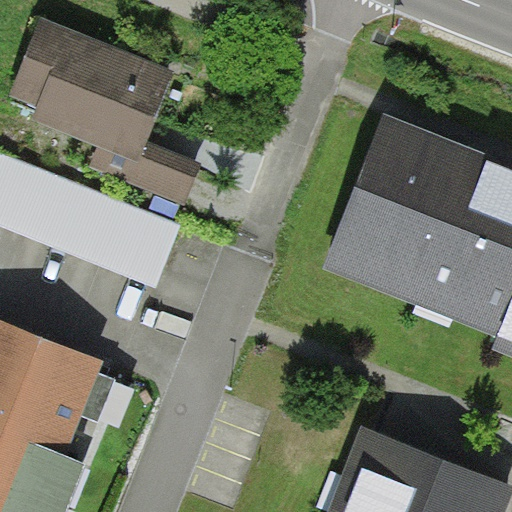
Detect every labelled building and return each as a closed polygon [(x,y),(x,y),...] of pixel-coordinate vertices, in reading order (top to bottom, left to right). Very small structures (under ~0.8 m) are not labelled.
[(155,68),(41,21),(9,98),(38,110),(33,123),(98,150),(139,167),(148,144),(176,76),(155,68)] [(511,168),(490,159),(383,117),(322,272),(498,341),(511,306),(511,168)] [(200,166),(148,144),(139,167),(98,150),(92,166),(184,205),(200,166)] [(180,224),(0,152),(0,226),(155,287),(180,224)] [(511,306),(498,341),(493,353),(511,360),(511,306)] [(103,368),(0,326),(0,511),(69,511),(87,470),(65,461),(103,368)] [(506,511),(511,500),(511,490),(360,431),(327,511),(506,511)]
